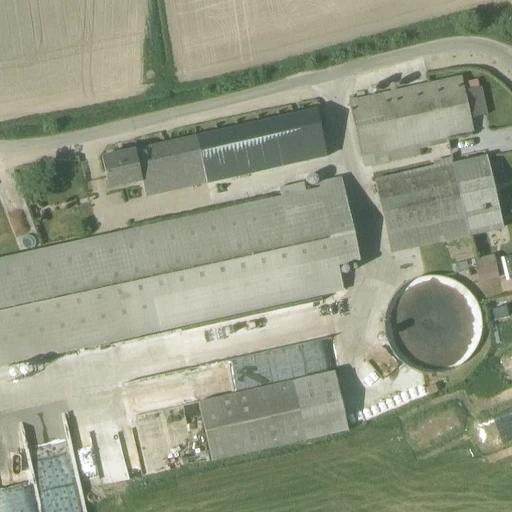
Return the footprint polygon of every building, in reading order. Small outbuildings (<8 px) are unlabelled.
[(346,104),(361,169),(418,157),(428,154),(426,145),(471,134),(468,120),(485,116),(479,89),(462,92),(459,79),(346,104)] [(145,201),(322,160),(310,111),(100,160),(107,193),(142,185),(145,201)] [(500,230),(484,159),(450,167),(466,238),(499,230),(500,230)] [(450,167),(448,160),(436,163),(437,166),(372,181),(389,255),(466,238),(450,167)] [(358,263),(341,185),(0,259),(0,369),(162,334),(157,307),(174,304),(358,263)] [(501,289),(511,288),(511,252),(498,254),(501,289)] [(475,283),(496,278),(491,254),(469,259),(475,283)] [(0,501),(139,482),(130,415),(196,405),(192,377),(31,400),(28,380),(10,383),(8,370),(0,371),(0,443),(1,450),(7,449),(9,462),(0,462),(0,501)] [(333,374),(196,405),(210,464),(346,433),(333,374)]
